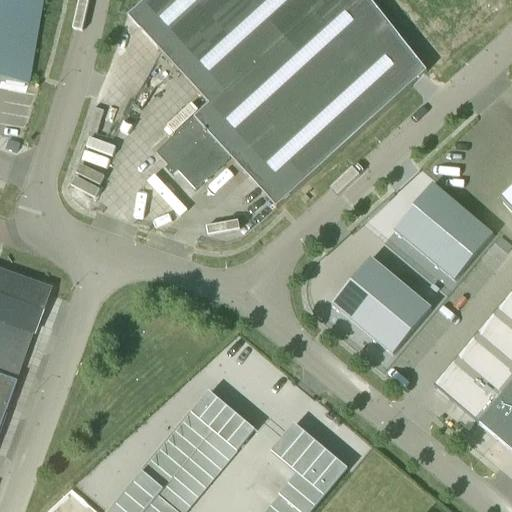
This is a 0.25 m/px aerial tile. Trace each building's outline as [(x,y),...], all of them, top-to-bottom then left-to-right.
[(0,0),(0,82),(27,87),(34,49),(41,0),(0,0)] [(148,0),(128,18),(209,107),(157,155),(169,168),(171,166),(196,193),(231,160),(277,210),(427,74),(369,0),(148,0)] [(94,199),(111,169),(89,157),(72,187),(94,199)] [(436,190),(396,239),(454,287),(494,238),(436,190)] [(511,195),(502,205),(511,214),(511,195)] [(501,239),(496,245),(507,254),(511,248),(501,239)] [(433,312),(371,260),(332,307),(393,359),(433,312)] [(0,426),(49,291),(0,272),(0,426)] [(511,296),(495,317),(511,330),(511,296)] [(511,330),(495,317),(475,341),(511,371),(511,330)] [(511,388),(511,371),(475,341),(455,365),(500,403),(511,388)] [(499,404),(500,403),(455,365),(434,390),(479,428),(499,404)] [(511,413),(511,388),(500,403),(499,404),(511,413)] [(200,426),(218,405),(209,398),(191,419),(200,426)] [(511,413),(499,404),(479,428),(511,454),(511,413)] [(210,434),(227,413),(218,405),(200,426),(210,434)] [(219,442),(237,421),(227,413),(210,434),(213,437),(219,442)] [(210,434),(200,426),(191,419),(183,428),(205,446),(213,437),(210,434)] [(228,450),(246,429),(237,421),(219,442),(228,450)] [(205,446),(183,428),(176,437),(197,455),(205,446)] [(228,450),(238,458),(255,437),(246,429),(228,450)] [(282,467),(305,439),(295,430),(271,458),(282,467)] [(197,455),(176,437),(168,446),(190,464),(197,455)] [(205,446),(230,467),(238,458),(228,450),(219,442),(213,437),(205,446)] [(293,476),(316,448),(305,439),(282,467),(293,476)] [(168,446),(160,455),(182,474),(190,465),(190,464),(168,446)] [(197,455),(222,476),(230,467),(205,446),(197,455)] [(303,485),(327,457),(316,448),(293,476),(297,479),(303,485)] [(182,474),(160,455),(151,466),(173,484),(174,483),(182,474)] [(190,464),(190,465),(215,486),(222,476),(197,455),(190,464)] [(327,457),(303,485),(314,494),(337,466),(327,457)] [(182,474),(207,495),(215,486),(190,465),(182,474)] [(164,495),(167,492),(173,484),(151,466),(142,477),(164,495)] [(314,494),(325,503),(348,475),(337,466),(314,494)] [(182,474),(174,483),(199,504),(207,495),(182,474)] [(155,506),(159,501),(164,495),(142,477),(133,487),(155,506)] [(314,494),(303,485),(297,479),(288,490),(314,511),(316,511),(325,503),(314,494)] [(173,484),(167,492),(190,511),(192,511),(199,504),(174,483),(173,484)] [(141,511),(149,511),(151,510),(155,506),(133,487),(124,498),(141,511)] [(314,511),(288,490),(279,501),(292,511),(314,511)] [(164,495),(159,501),(172,511),(190,511),(167,492),(164,495)] [(141,511),(124,498),(115,508),(119,511),(141,511)] [(155,506),(151,510),(153,511),(172,511),(159,501),(155,506)] [(292,511),(279,501),(270,511),(271,511),(292,511)]
